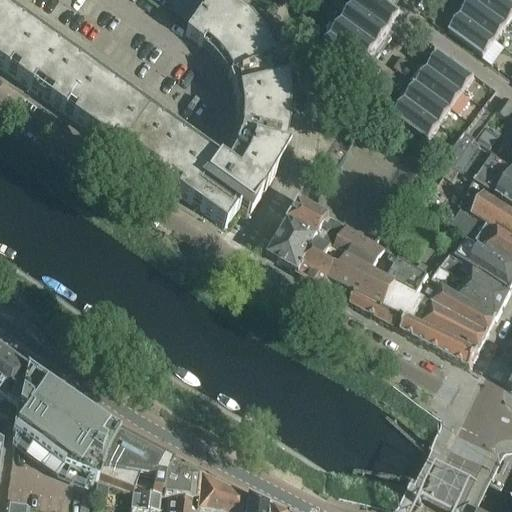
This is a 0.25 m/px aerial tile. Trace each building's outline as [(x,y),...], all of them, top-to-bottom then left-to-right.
[(210,0),(184,37),(201,49),(211,58),(220,70),(227,82),(232,96),(235,110),(235,124),(233,138),(228,152),(221,165),(218,169),(222,171),(195,210),(224,230),(240,208),(249,215),(260,201),(259,200),(260,200),(261,198),(262,197),(262,196),(263,194),(263,195),(275,176),(282,155),(287,132),(287,106),(283,83),(276,62),(264,41),(247,21),(246,22),(237,14),(239,13),(230,6),(222,0),(210,0)] [(364,0),(320,61),(354,86),(401,22),(369,0),(364,0)] [(339,2),(335,0),(328,0),(322,9),(330,14),(339,2)] [(507,28),(511,20),(511,7),(501,0),(474,0),(472,3),(507,28)] [(495,44),(507,28),(472,3),(460,19),(495,44)] [(0,70),(106,146),(159,184),(195,210),(222,171),(218,169),(221,165),(127,97),(115,88),(23,23),(21,21),(0,5),(0,70)] [(443,14),(439,11),(435,9),(428,19),(435,25),(443,14)] [(330,20),(322,14),(314,27),(321,32),(330,20)] [(483,60),(495,44),(460,19),(449,35),(483,60)] [(323,39),(311,30),(306,38),(318,47),(323,39)] [(408,57),(410,58),(415,62),(423,52),(416,46),(408,57)] [(439,55),(428,71),(462,96),(474,80),(439,55)] [(394,70),(398,74),(401,75),(408,65),(401,60),(394,70)] [(450,112),(462,96),(428,71),(416,87),(450,112)] [(381,85),(387,89),(388,90),(395,79),(388,74),(381,85)] [(439,128),(450,112),(416,87),(404,103),(439,128)] [(381,94),(373,105),(381,110),(388,99),(381,94)] [(511,110),(511,106),(503,100),(494,114),(505,121),(511,110)] [(427,144),(439,128),(404,103),(393,119),(427,144)] [(511,174),(506,170),(491,161),(470,147),(474,142),(464,135),(447,160),(445,164),(451,169),(459,175),(473,185),(481,189),(480,190),(489,195),(496,185),(503,189),(496,200),(511,210),(511,174)] [(451,169),(444,180),(452,186),(459,175),(451,169)] [(458,210),(461,213),(471,218),(511,242),(511,215),(478,193),(480,190),(481,189),(473,185),(458,210)] [(290,229),(312,241),(324,220),(302,208),(289,229),(290,229)] [(451,228),(476,244),(511,266),(511,242),(471,218),(461,213),(451,228)] [(417,219),(406,236),(424,247),(432,234),(430,226),(417,219)] [(290,229),(270,261),(293,274),(299,277),(317,245),(330,223),(324,220),(312,241),(290,229)] [(330,223),(317,245),(332,253),(346,261),(341,270),(337,270),(330,284),(332,286),(327,295),(340,302),(344,292),(355,298),(382,309),(409,322),(419,302),(388,284),(399,265),(390,259),(375,250),(330,223)] [(418,258),(424,247),(406,236),(395,253),(409,261),(418,258)] [(450,260),(472,274),(477,278),(478,277),(510,296),(511,292),(511,274),(468,247),(466,248),(461,244),(450,258),(450,260)] [(330,284),(337,270),(325,264),(332,253),(317,245),(299,277),(298,278),(327,295),(332,286),(330,284)] [(0,258),(0,287),(10,296),(25,278),(0,258)] [(419,302),(447,318),(488,339),(496,323),(431,284),(399,265),(388,284),(419,302)] [(441,271),(431,284),(496,323),(510,296),(478,277),(477,278),(472,274),(464,286),(441,271)] [(402,336),(409,322),(382,309),(355,298),(350,308),(402,336)] [(447,318),(419,302),(409,322),(478,357),(488,339),(447,318)] [(478,357),(409,322),(402,336),(470,373),(478,357)] [(0,353),(0,400),(2,402),(0,405),(0,420),(4,422),(5,423),(6,423),(9,408),(16,413),(25,372),(19,367),(0,353)] [(96,421),(54,392),(50,389),(25,372),(17,412),(11,436),(64,469),(75,474),(88,481),(96,485),(105,458),(118,437),(107,429),(96,421)] [(135,495),(144,497),(159,499),(172,465),(118,437),(105,458),(96,485),(131,500),(131,499),(134,499),(135,495)] [(159,499),(168,501),(197,505),(198,506),(199,479),(172,465),(159,499)] [(246,501),(199,479),(198,506),(197,505),(196,511),(244,511),(245,502),(246,501)] [(157,511),(159,499),(144,497),(135,495),(134,499),(131,499),(131,500),(129,511),(157,511)] [(168,501),(166,511),(196,511),(197,505),(168,501)] [(265,511),(266,511),(245,502),(244,511),(265,511)]
